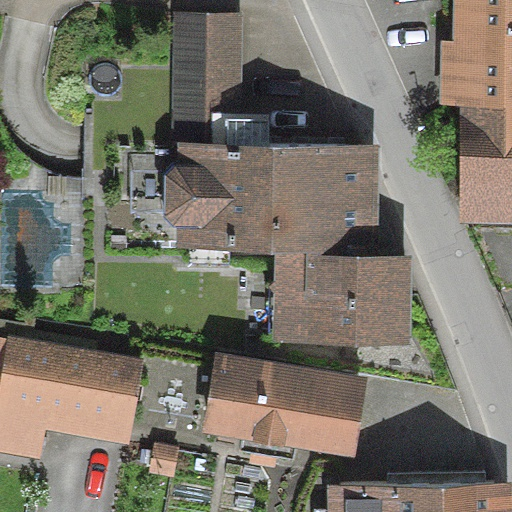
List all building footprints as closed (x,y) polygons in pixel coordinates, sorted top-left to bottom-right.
[(511,0),(459,0),(459,105),(511,106),(511,0)] [(401,260),(354,259),(357,147),(232,146),(234,17),(174,16),(172,147),(181,147),(181,163),(170,163),(160,173),(159,216),(169,226),(180,226),(180,245),(278,246),(277,278),(305,278),(305,296),(277,296),(276,325),(283,334),(304,334),(304,336),(399,337),(401,260)] [(511,106),(459,105),(459,205),(511,204),(511,106)] [(124,425),(135,365),(0,341),(0,443),(35,450),(42,411),(124,425)] [(345,448),(357,378),(217,355),(206,426),(240,431),(237,450),(288,459),(291,440),(345,448)] [(491,511),(491,484),(481,484),(480,473),(384,475),(384,484),(335,485),(334,488),(334,511),(491,511)]
